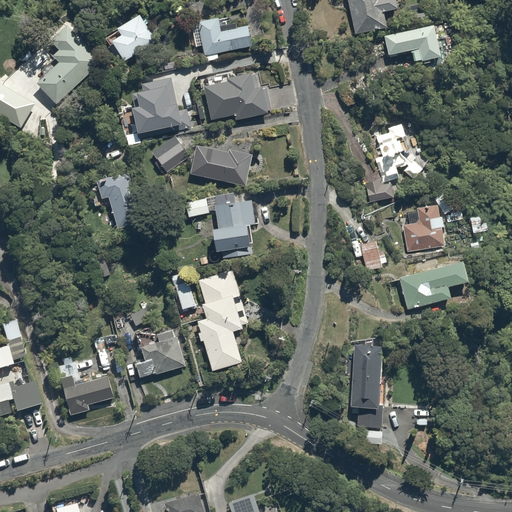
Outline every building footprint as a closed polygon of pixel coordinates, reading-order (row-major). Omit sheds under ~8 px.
[(335,0),(336,4),(348,2),(354,33),(389,27),(386,9),(399,7),(398,0),(335,0)] [(114,36),(126,58),(156,41),(139,11),(119,23),(124,30),(114,36)] [(197,47),(202,46),(204,55),(207,54),(209,61),(221,58),(219,52),(255,44),(250,21),(222,27),(220,15),(196,20),(197,23),(192,24),(197,47)] [(101,55),(67,21),(50,38),(59,47),(52,55),(58,61),(38,82),(57,101),(101,55)] [(389,54),(412,49),(415,59),(444,52),(443,49),(445,48),(443,41),(441,41),(436,21),(383,34),(389,54)] [(210,118),(236,114),(237,119),(259,115),(259,118),(298,111),(293,82),(266,86),(265,83),(260,84),(258,71),(253,72),(252,69),(227,73),(228,79),(204,83),(206,91),(210,118)] [(172,76),(137,83),(140,101),(133,103),(140,138),(192,128),(187,104),(178,106),(172,76)] [(42,97),(14,93),(9,127),(38,131),(42,97)] [(402,177),(401,167),(407,165),(406,156),(419,153),(415,131),(411,131),(410,126),(404,127),(403,124),(388,126),(389,133),(375,135),(384,181),(402,177)] [(191,155),(176,134),(150,151),(165,173),(191,155)] [(251,166),(250,166),(253,150),(199,140),(196,156),(193,156),(190,172),(248,183),(251,166)] [(129,168),(98,174),(102,195),(109,194),(114,216),(138,212),(129,168)] [(366,181),(367,186),(365,186),(368,202),(396,197),(393,181),(382,183),(381,178),(366,181)] [(216,248),(221,247),(223,261),(254,258),(253,246),(251,223),(256,222),(253,196),(238,197),(238,200),(217,202),(219,223),(214,223),(216,248)] [(445,245),(441,226),(444,226),(440,202),(418,207),(421,220),(402,224),(407,253),(445,245)] [(363,254),(359,241),(352,243),(356,257),(363,254)] [(398,272),(404,295),(407,310),(453,299),(449,284),(471,279),(465,256),(398,272)] [(191,280),(177,283),(182,308),(196,305),(191,280)] [(244,361),(235,330),(246,327),(241,308),(247,306),(243,292),(235,294),(234,290),(203,299),(208,314),(197,317),(213,370),(244,361)] [(146,307),(131,313),(137,326),(151,320),(146,307)] [(0,416),(41,404),(32,378),(21,382),(15,363),(31,358),(18,318),(1,323),(8,345),(0,347),(0,416)] [(154,324),(135,330),(144,357),(134,360),(139,377),(187,362),(177,328),(158,334),(154,324)] [(351,405),(359,406),(358,426),(385,427),(386,409),(390,410),(392,378),(383,377),(385,341),(354,339),(351,405)] [(77,360),(56,366),(70,413),(90,407),(88,402),(114,395),(106,367),(81,374),(77,360)] [(282,511),(275,488),(232,501),(235,511),(282,511)] [(167,498),(169,507),(160,510),(160,511),(204,511),(200,497),(197,489),(167,498)] [(98,511),(94,498),(56,509),(56,511),(98,511)]
